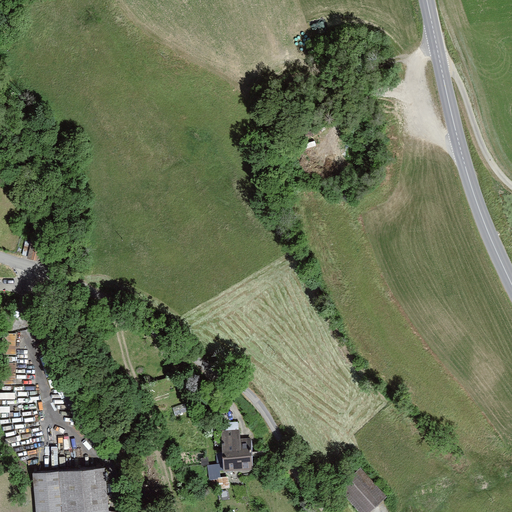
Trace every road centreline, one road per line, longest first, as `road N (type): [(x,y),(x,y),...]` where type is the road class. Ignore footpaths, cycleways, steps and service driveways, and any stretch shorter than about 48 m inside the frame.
road 1 (tertiary): [(511,285),(458,143),(425,0)]
road 2 (track): [(511,185),(487,156),(454,71),(441,68)]
